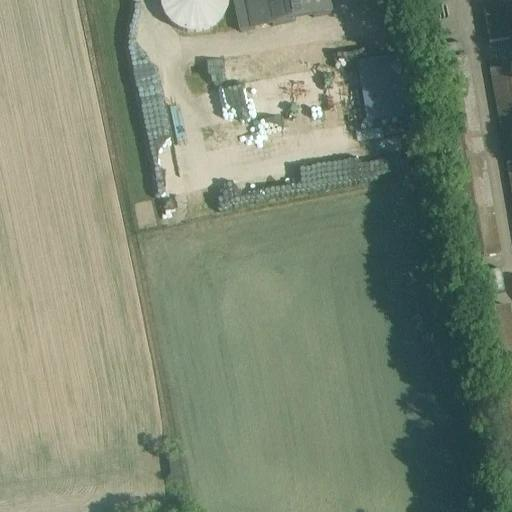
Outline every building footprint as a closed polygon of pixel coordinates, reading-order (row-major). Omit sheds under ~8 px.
[(162,0),(189,39),(234,9),(227,0),(162,0)] [(329,12),(326,0),(233,0),(240,31),(329,12)] [(489,43),(510,40),(505,7),(484,10),(489,43)] [(357,61),(363,125),(403,122),(397,57),(357,61)] [(502,255),(466,58),(432,64),(468,261),(502,255)] [(511,67),(492,72),(511,183),(511,67)] [(511,314),(511,307),(477,313),(511,509),(511,314)]
